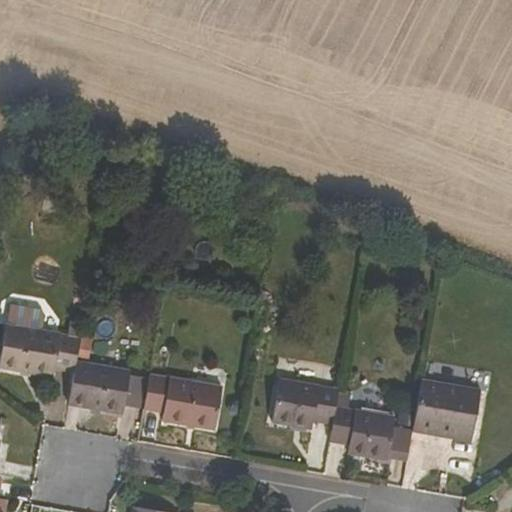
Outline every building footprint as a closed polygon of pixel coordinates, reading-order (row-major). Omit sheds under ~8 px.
[(0,308),(0,352),(47,361),(48,352),(67,355),(68,349),(72,320),(0,308)] [(67,355),(61,394),(117,403),(124,359),(68,349),(67,355)] [(210,418),(216,374),(145,363),(140,399),(160,402),(159,410),(210,418)] [(306,418),(308,408),(327,411),(330,394),(333,377),(276,367),(268,411),(306,418)] [(415,372),(407,419),(427,423),(428,417),(463,424),(471,382),(415,372)] [(327,411),(324,432),(345,435),(345,440),(384,447),(391,404),(330,394),(327,411)] [(125,511),(169,511),(171,501),(129,494),(125,511)]
